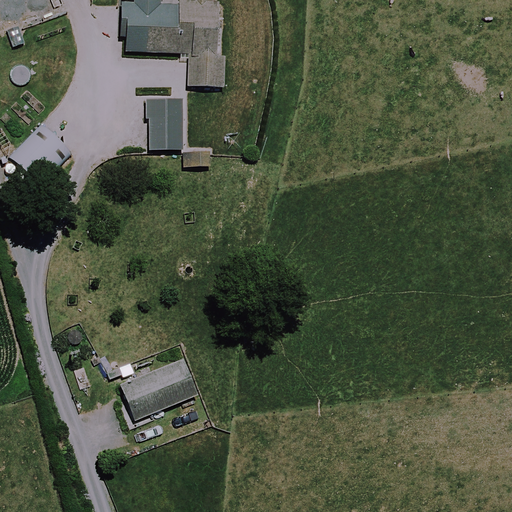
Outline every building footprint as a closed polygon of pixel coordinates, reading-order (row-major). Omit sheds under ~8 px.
[(123,24),(122,54),(178,56),(178,61),(187,62),(186,89),(222,91),(223,60),(225,22),(215,22),(216,8),(159,6),(159,0),(121,0),(120,24),(123,24)] [(179,153),(180,104),(148,103),(147,153),(179,153)] [(69,158),(41,128),(8,159),(37,189),(69,158)] [(208,170),(208,157),(180,157),(180,170),(208,170)] [(195,399),(181,364),(120,389),(134,424),(195,399)]
